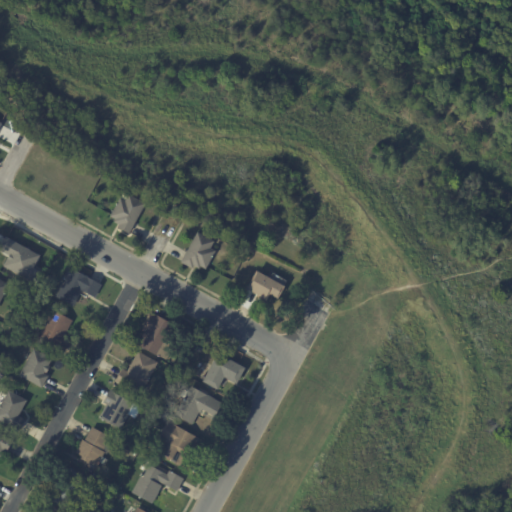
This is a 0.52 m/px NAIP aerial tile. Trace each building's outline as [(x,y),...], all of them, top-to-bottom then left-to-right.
[(146,205),(130,234),(119,228),(120,226),(115,223),(116,221),(111,218),(124,193),(146,205)] [(196,267),(195,267),(194,270),(182,263),(199,233),(215,242),(212,249),(217,252),(207,270),(202,267),(200,270),(196,267)] [(0,251),(8,255),(1,267),(28,280),(40,255),(4,237),(0,244),(0,251)] [(90,278),(100,284),(93,296),(81,290),(72,306),(55,297),(63,283),(61,282),(63,279),(64,279),(66,276),(64,275),(69,267),(90,278)] [(275,279),(287,286),(281,297),(273,292),(269,300),(248,288),(258,270),(275,279)] [(0,278),(9,283),(0,299),(0,278)] [(69,339),(63,351),(37,337),(52,309),(71,320),(63,335),(70,338),(69,339)] [(135,343),(142,331),(139,329),(149,311),(170,322),(159,342),(170,348),(164,359),(135,343)] [(43,371),(43,373),(47,375),(41,386),(18,374),(33,348),(50,358),(47,364),(49,365),(45,372),(43,371)] [(115,379),(121,368),(126,371),(137,351),(157,362),(139,395),(114,381),(115,379)] [(244,367),(235,383),(223,376),(216,389),(201,381),(217,352),(244,367)] [(218,404),(213,415),(200,408),(198,412),(197,411),(190,423),(173,414),(180,399),(176,397),(181,388),(186,390),(189,384),(220,401),(218,404)] [(102,400),(108,389),(139,408),(133,418),(127,415),(119,429),(98,417),(105,404),(101,402),(102,400)] [(21,409),(17,416),(24,419),(18,431),(0,420),(0,404),(8,390),(26,400),(21,409)] [(192,460),(186,471),(173,463),(179,452),(175,450),(170,459),(157,451),(163,441),(156,436),(166,419),(203,441),(192,460)] [(104,446),(102,450),(104,451),(101,456),(107,459),(105,464),(98,461),(95,467),(73,456),(81,439),(84,440),(91,427),(109,436),(104,446)] [(11,442),(6,452),(2,450),(1,451),(3,452),(0,459),(0,433),(12,440),(11,442)] [(127,451),(123,457),(117,453),(121,447),(127,451)] [(147,463),(165,473),(167,469),(181,477),(173,492),(160,485),(150,503),(129,491),(145,462),(147,463)] [(58,474),(59,472),(60,473),(64,466),(84,477),(81,484),(86,487),(72,511),(46,498),(50,491),(49,490),(58,474)] [(109,496),(103,492),(105,487),(112,491),(109,496)]
